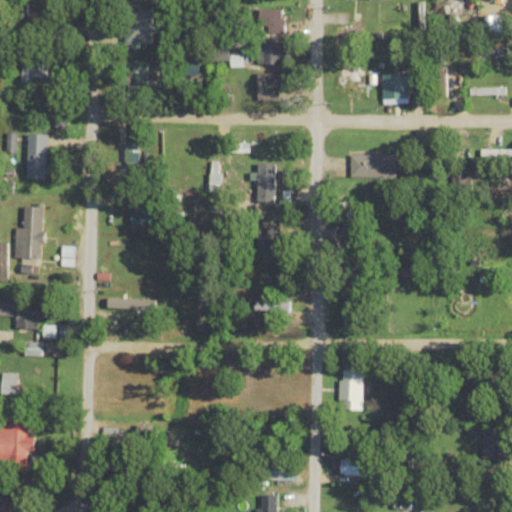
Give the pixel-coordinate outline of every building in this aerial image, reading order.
[(127,48),(139,48),(139,43),(153,43),(153,8),(127,8),(127,48)] [(269,29),(277,24),(272,16),(264,21),(269,29)] [(335,57),(341,57),(341,93),(365,92),(364,59),(361,59),(361,25),(335,25),(335,57)] [(258,43),(258,63),(284,63),(284,43),(258,43)] [(49,84),(49,62),(22,62),(22,84),(49,84)] [(130,89),(149,89),(149,62),(130,62),(130,89)] [(258,100),(281,100),(281,73),(258,73),(258,100)] [(48,134),(29,134),(28,178),(47,179),(48,134)] [(396,155),(352,155),(352,177),(396,177),(396,155)] [(275,164),(258,164),(258,202),(275,202),(275,164)] [(451,173),(451,193),(473,193),(473,173),(451,173)] [(16,228),(16,258),(44,258),(44,206),(25,206),(25,228),(16,228)] [(285,234),(259,234),(259,258),(285,258),(285,234)] [(343,297),(343,323),(360,323),(360,297),(343,297)] [(44,322),(44,298),(1,298),(1,322),(44,322)] [(256,312),(291,312),(291,301),(256,301),(256,312)] [(341,412),(363,412),(363,370),(341,370),(341,412)] [(18,374),(3,374),(3,394),(18,394),(18,374)] [(0,462),(28,463),(28,451),(35,451),(35,436),(27,436),(27,422),(0,421),(0,462)] [(483,469),(505,469),(505,429),(483,429),(483,469)] [(342,458),(342,476),(364,476),(364,458),(342,458)] [(299,467),(266,467),(266,481),(299,481),(299,467)] [(279,511),(279,496),(259,495),(259,511),(279,511)] [(0,511),(19,511),(19,497),(0,496),(0,511)]
